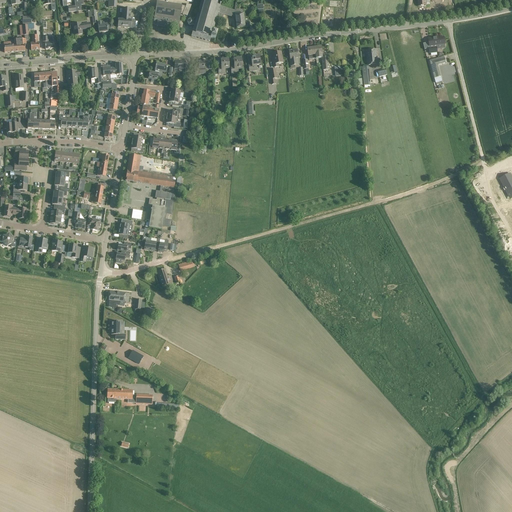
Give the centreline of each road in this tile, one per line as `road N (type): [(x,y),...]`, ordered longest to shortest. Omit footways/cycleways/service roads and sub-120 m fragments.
road 1 (unclassified): [(90,511),(100,275)]
road 2 (residential): [(138,53),(226,51),(358,32)]
road 3 (unclassified): [(358,32),(511,9)]
